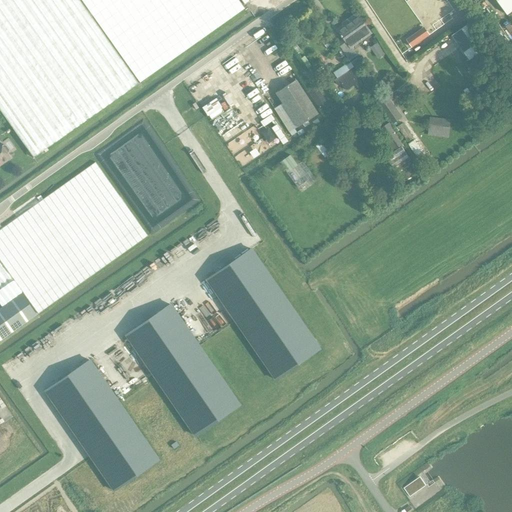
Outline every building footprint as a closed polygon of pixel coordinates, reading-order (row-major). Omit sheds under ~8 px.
[(78,0),(0,0),(0,111),(33,158),(138,83),(78,0)] [(511,11),(511,0),(497,0),(508,15),(511,11)] [(344,26),(338,30),(344,39),(338,43),(350,60),(357,55),(352,47),(371,32),(368,28),(359,15),(350,21),(348,19),(343,24),(344,26)] [(472,22),(452,36),(470,60),(489,46),(472,22)] [(424,32),(411,41),(414,46),(427,36),(424,32)] [(346,91),(356,84),(351,76),(341,83),(346,91)] [(297,127),(317,114),(295,80),(275,93),(297,127)] [(319,109),(327,104),(315,86),(307,91),(319,109)] [(394,122),(402,117),(388,95),(380,101),(394,122)] [(271,114),(260,122),(263,127),(274,120),(271,114)] [(443,134),(445,119),(430,117),(428,132),(443,134)] [(276,119),(262,129),(265,134),(275,128),(281,138),(286,134),(276,119)] [(409,141),(414,138),(403,123),(399,126),(409,141)] [(387,125),(380,130),(394,151),(386,157),(393,167),(409,157),(387,125)] [(0,164),(9,158),(6,154),(8,152),(9,150),(5,145),(3,145),(1,146),(0,144),(0,164)] [(319,150),(325,157),(330,154),(324,146),(319,150)] [(317,181),(302,161),(287,172),(301,192),(317,181)] [(16,219),(0,230),(0,292),(13,283),(36,315),(148,236),(95,162),(16,219)] [(251,249),(206,280),(230,314),(231,316),(234,321),(235,322),(275,379),(319,349),(279,291),(278,289),(276,285),(274,282),(251,249)] [(20,294),(0,308),(0,340),(2,340),(5,337),(35,316),(20,294)] [(170,304),(125,335),(150,371),(152,374),(154,378),(155,379),(194,435),(239,404),(200,348),(199,346),(196,342),(194,340),(170,304)] [(57,383),(45,391),(71,429),(72,431),(75,435),(75,436),(113,491),(158,460),(120,404),(119,403),(117,400),(115,397),(89,360),(57,383)] [(419,477),(404,488),(410,497),(425,485),(419,477)]
